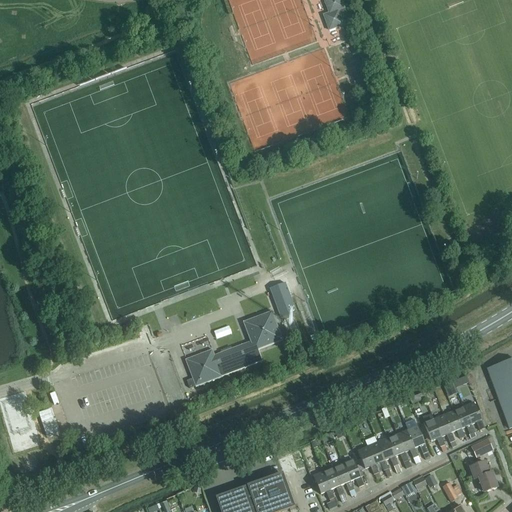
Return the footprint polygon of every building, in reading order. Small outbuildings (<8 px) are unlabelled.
[(323,0),(329,14),(323,16),(329,31),(344,25),(346,30),(352,28),(345,9),(344,9),(341,0),(323,0)] [(354,87),(364,87),(364,78),(353,78),(354,87)] [(370,91),(360,94),(365,110),(375,107),(370,91)] [(280,318),(295,312),(289,295),(285,284),(270,289),(280,318)] [(244,324),(251,342),(214,356),(212,350),(185,360),(192,379),(187,381),(190,389),(195,387),(195,388),(223,377),(262,362),(259,355),(259,354),(259,352),(284,342),(273,313),(244,324)] [(228,320),(212,326),(218,342),(234,336),(228,320)] [(511,360),(487,370),(498,399),(511,393),(511,360)] [(54,405),(59,403),(55,393),(50,395),(54,405)] [(511,393),(498,399),(509,429),(511,428),(511,393)] [(463,407),(471,425),(476,423),(479,431),(485,429),(473,402),(463,407)] [(453,411),(461,429),(466,427),(470,435),(469,435),(470,439),(476,437),(474,433),(471,425),(463,407),(453,411)] [(443,415),(451,434),(456,431),(459,439),(465,437),(461,429),(453,411),(443,415)] [(443,415),(433,420),(441,438),(446,436),(450,444),(454,442),(451,434),(443,415)] [(441,438),(433,420),(423,424),(431,442),(437,440),(440,448),(445,446),(441,438)] [(424,425),(421,426),(428,443),(431,441),(424,425)] [(407,431),(414,449),(420,447),(423,455),(428,453),(417,426),(407,431)] [(397,435),(404,453),(409,451),(415,464),(420,462),(414,449),(407,431),(397,435)] [(404,453),(397,435),(387,439),(394,457),(395,457),(400,455),(406,470),(410,468),(404,453)] [(387,439),(377,443),(384,462),(385,462),(390,459),(393,467),(396,474),(401,472),(395,457),(394,457),(387,439)] [(471,448),(476,459),(493,451),(487,440),(471,448)] [(384,462),(377,443),(367,447),(375,466),(380,464),(383,472),(384,471),(388,470),(385,462),(384,462)] [(378,474),(375,466),(367,447),(357,452),(365,470),(370,468),(374,476),(378,474)] [(343,464),(350,482),(351,482),(355,480),(360,492),(363,491),(366,490),(353,460),(343,464)] [(470,468),(475,480),(479,478),(484,493),(497,488),(491,473),(489,474),(484,462),(470,468)] [(333,469),(341,486),(346,484),(352,498),(357,496),(351,482),(350,482),(343,464),(333,469)] [(341,486),(333,469),(323,473),(331,491),(336,488),(339,496),(338,497),(341,504),(347,502),(340,486),(341,486)] [(331,491),(323,473),(313,477),(321,495),(326,493),(329,500),(334,498),(331,491)] [(215,499),(214,499),(217,508),(216,508),(217,511),(282,511),(293,508),(293,507),(288,492),(282,475),(215,498),(215,499)] [(413,483),(417,491),(418,490),(426,486),(422,477),(421,476),(412,480),(413,483)] [(302,492),(310,489),(308,479),(299,482),(302,492)] [(416,491),(417,491),(413,483),(412,483),(412,482),(401,488),(405,497),(414,492),(415,494),(417,493),(416,491)] [(449,483),(442,488),(450,504),(458,499),(449,483)] [(391,494),(392,494),(395,501),(404,496),(400,489),(391,494)] [(390,495),(392,494),(391,494),(390,492),(379,498),(381,500),(385,507),(394,502),(390,495)] [(337,507),(335,501),(326,504),(329,511),(337,507)] [(379,506),(376,501),(367,507),(370,511),(379,506)] [(427,511),(440,511),(437,503),(426,507),(427,511)] [(445,503),(439,506),(442,511),(448,509),(445,503)]
